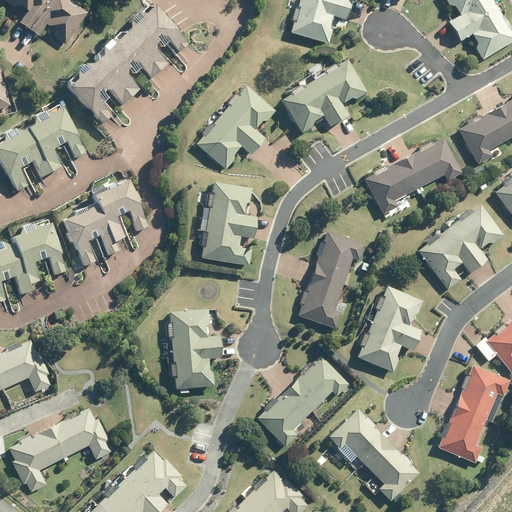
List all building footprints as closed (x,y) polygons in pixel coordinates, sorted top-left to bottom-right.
[(21,6),(28,12),(20,23),(30,30),(49,0),(3,0),(3,1),(14,8),(21,6)] [(79,25),(88,12),(79,6),(79,3),(74,0),(49,0),(30,30),(39,36),(47,24),(55,30),(57,38),(66,44),(72,34),(74,35),(80,25),(79,25)] [(293,18),(295,21),(292,34),(329,44),(332,31),(329,26),(332,16),(346,20),(349,9),(317,0),(300,0),(299,8),(296,10),(293,18)] [(317,0),(349,9),(351,0),(317,0)] [(446,0),(450,5),(456,7),(461,15),(449,23),(455,33),(497,7),(492,0),(446,0)] [(126,32),(160,69),(168,62),(156,48),(156,43),(158,41),(163,47),(169,41),(179,52),(188,44),(177,31),(178,30),(155,5),(146,14),(140,13),(132,21),(131,27),(126,32)] [(497,7),(455,33),(460,41),(473,34),(478,42),(476,49),(483,60),(511,42),(511,32),(511,30),(511,27),(506,17),(502,17),(497,7)] [(150,78),(160,69),(126,32),(119,32),(103,47),(103,55),(97,60),(131,97),(140,90),(127,76),(127,71),(130,68),(135,73),(141,68),(150,78)] [(324,74),(315,80),(341,121),(349,116),(342,103),(350,98),(356,99),(368,92),(347,59),(337,65),(334,65),(325,70),(324,74)] [(101,105),(108,99),(103,93),(105,90),(110,91),(123,105),(131,97),(97,60),(93,64),(85,64),(77,71),(76,81),(69,88),(102,124),(111,116),(101,105)] [(0,73),(0,109),(10,105),(7,94),(8,94),(4,82),(3,82),(0,73)] [(293,94),(282,101),(302,134),(313,127),(315,121),(324,115),(332,127),(341,121),(315,80),(304,87),(301,86),(293,91),(293,94)] [(229,102),(229,106),(222,114),(259,146),(266,138),(254,129),(261,121),(267,121),(276,111),(246,86),(239,94),(236,94),(229,102)] [(511,97),(511,99),(498,107),(511,133),(511,96),(511,97)] [(27,127),(52,171),(62,166),(52,149),(66,142),(75,158),(85,153),(76,137),(78,135),(62,107),(52,113),(44,111),(35,116),(34,124),(27,127)] [(469,124),(458,130),(477,165),(492,157),(489,150),(511,137),(511,133),(498,107),(479,117),(479,116),(467,122),(469,124)] [(205,135),(197,145),(226,170),(234,159),(234,153),(241,145),(252,155),(259,146),(222,114),(214,124),(210,124),(205,131),(205,135)] [(41,178),(52,171),(27,127),(21,131),(13,129),(5,133),(3,143),(0,144),(0,162),(17,192),(29,185),(19,169),(32,161),(41,178)] [(405,158),(421,188),(444,175),(448,181),(462,173),(443,137),(405,158)] [(405,158),(365,179),(384,215),(398,207),(395,201),(421,188),(405,158)] [(494,193),(499,198),(495,201),(500,207),(503,205),(511,216),(511,175),(505,180),(504,185),(494,193)] [(105,187),(106,190),(94,196),(99,206),(115,243),(124,238),(115,218),(128,212),(137,231),(147,227),(137,204),(139,202),(135,192),(133,192),(128,180),(116,186),(115,183),(105,187)] [(204,248),(202,259),(249,266),(251,250),(238,248),(240,236),(253,238),(256,218),(244,216),(245,204),(250,201),(252,189),(214,183),(212,191),(207,194),(200,243),(204,248)] [(470,274),(488,260),(479,250),(488,243),(493,244),(503,236),(480,204),(472,210),(468,210),(459,216),(459,220),(439,235),(434,235),(426,241),(426,245),(418,251),(447,290),(460,280),(453,270),(462,263),(470,274)] [(63,221),(69,233),(67,234),(72,244),(73,243),(84,267),(95,262),(86,242),(99,236),(108,256),(119,251),(115,243),(99,206),(87,211),(85,207),(74,212),(76,215),(63,221)] [(40,280),(33,263),(47,258),(54,276),(67,271),(60,254),(62,253),(51,224),(49,225),(48,220),(33,225),(29,223),(22,226),(18,235),(12,238),(14,243),(30,284),(40,280)] [(318,257),(312,274),(344,285),(353,259),(359,261),(364,245),(326,232),(322,244),(320,243),(316,256),(318,257)] [(21,296),(33,292),(30,284),(14,243),(9,245),(1,241),(0,241),(0,302),(6,300),(0,284),(0,282),(14,277),(21,296)] [(301,305),(297,316),(336,329),(341,315),(341,316),(345,304),(338,301),(344,285),(312,274),(306,292),(304,291),(299,304),(301,305)] [(422,330),(410,326),(414,315),(418,314),(423,301),(387,287),(382,297),(380,297),(375,310),(376,311),(367,333),(366,332),(360,346),(361,347),(357,358),(380,368),(379,372),(387,375),(388,371),(393,373),(398,361),(397,356),(400,347),(413,352),(422,330)] [(171,339),(172,353),(165,353),(166,363),(168,363),(169,374),(174,378),(175,389),(214,387),(213,373),(209,370),(209,359),(221,358),(220,337),(207,338),(206,326),(209,322),(208,309),(169,312),(170,323),(167,323),(168,339),(171,339)] [(485,337),(474,346),(488,362),(496,355),(510,373),(511,371),(511,319),(487,340),(485,337)] [(46,375),(49,374),(39,352),(36,353),(30,340),(0,353),(0,381),(3,389),(28,377),(35,393),(51,385),(46,375)] [(290,384),(313,408),(324,397),(327,401),(335,394),(335,395),(348,383),(320,354),(290,384)] [(460,388),(462,389),(455,406),(487,419),(497,394),(504,397),(510,381),(473,365),(467,377),(465,377),(460,388)] [(348,382),(354,388),(358,383),(352,378),(348,382)] [(290,384),(257,417),(285,445),(297,434),(292,429),(313,408),(290,384)] [(357,406),(327,435),(345,454),(351,449),(364,462),(388,438),(357,406)] [(441,436),(442,437),(438,449),(475,464),(482,448),(475,446),(487,419),(455,406),(447,425),(446,424),(441,436)] [(66,418),(68,422),(65,423),(64,421),(50,428),(65,458),(89,446),(95,459),(110,452),(106,443),(109,441),(98,419),(95,421),(89,408),(79,413),(80,415),(78,417),(76,413),(66,418)] [(46,485),(39,471),(65,458),(50,428),(9,449),(16,461),(12,464),(23,485),(26,483),(31,493),(46,485)] [(364,462),(384,482),(379,487),(390,500),(419,472),(388,438),(364,462)] [(121,474),(159,511),(168,504),(158,495),(165,488),(175,499),(187,487),(180,479),(183,477),(164,458),(162,461),(153,452),(145,460),(142,457),(131,468),(129,466),(121,474)] [(300,496),(303,494),(286,477),(284,479),(273,469),(265,477),(263,475),(253,485),(255,488),(246,497),(260,511),(278,511),(285,506),(291,511),(299,511),(308,504),(300,496)] [(104,497),(97,504),(104,511),(159,511),(121,474),(111,483),(113,485),(103,496),(104,497)] [(260,511),(246,497),(237,506),(236,505),(228,511),(260,511)] [(83,511),(104,511),(97,504),(95,506),(93,503),(83,511)]
